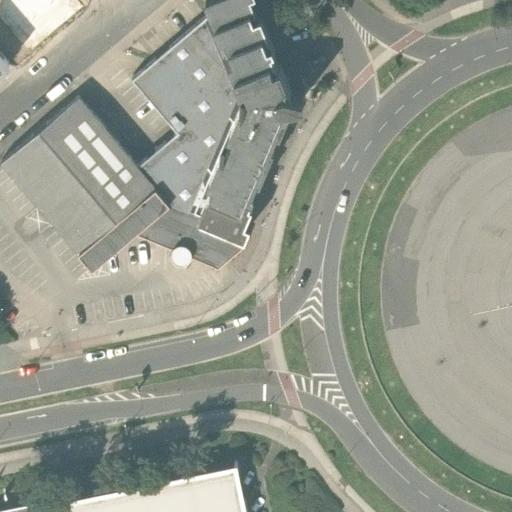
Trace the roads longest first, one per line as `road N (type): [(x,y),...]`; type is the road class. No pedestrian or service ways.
road 1 (primary): [(0,431),(192,389),(263,393),(331,416),(387,480),(408,486)]
road 2 (primary): [(336,205),(300,293),(238,340),(0,395)]
road 3 (primary): [(336,205),(328,280),(336,353),(359,411),(408,486)]
road 4 (unclassified): [(0,119),(141,0)]
road 5 (tertiary): [(328,0),(361,74),(368,143)]
road 6 (tertiary): [(474,59),(402,40),(341,0)]
road 7 (primary): [(474,59),(407,101),(368,143)]
